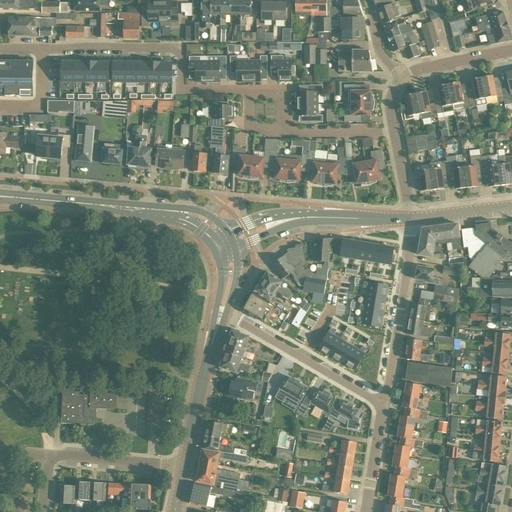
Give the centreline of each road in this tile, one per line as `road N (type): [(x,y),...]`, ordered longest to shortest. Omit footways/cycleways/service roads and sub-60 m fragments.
road 1 (residential): [(0,44),(178,47),(178,90),(248,90)]
road 2 (secondary): [(228,239),(190,214),(22,198)]
road 3 (residential): [(42,511),(53,455),(185,465)]
road 4 (secondary): [(414,218),(312,217),(228,239)]
road 5 (residential): [(384,402),(414,218)]
road 6 (residential): [(384,402),(221,314)]
road 7 (tertiary): [(185,465),(221,314)]
